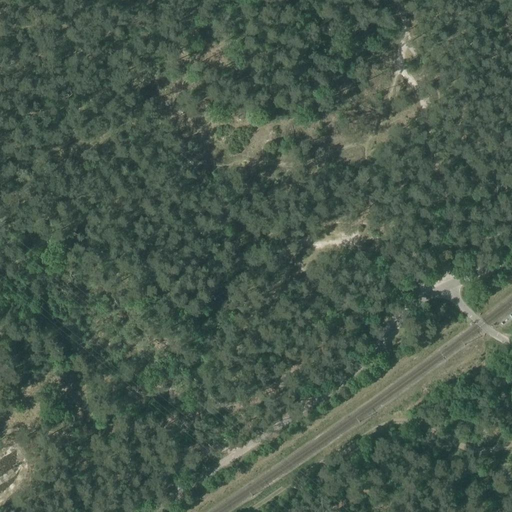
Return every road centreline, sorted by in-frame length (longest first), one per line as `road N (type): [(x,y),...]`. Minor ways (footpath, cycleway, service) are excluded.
road 1 (unclassified): [(148,511),(360,368),(402,316),(442,287)]
road 2 (track): [(435,282),(440,102),(403,0)]
road 3 (track): [(237,511),(388,413),(428,425)]
road 4 (track): [(454,441),(322,511)]
road 5 (track): [(435,282),(511,161)]
